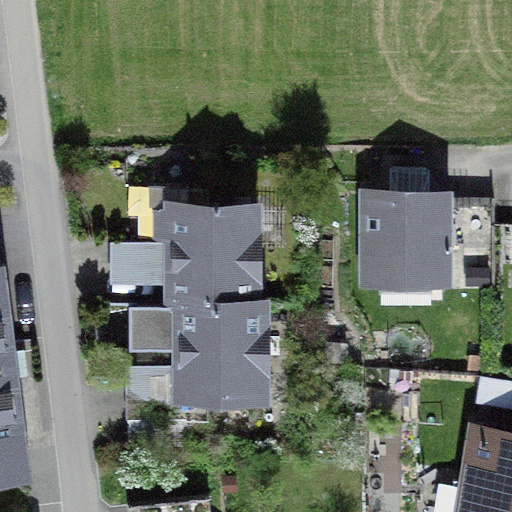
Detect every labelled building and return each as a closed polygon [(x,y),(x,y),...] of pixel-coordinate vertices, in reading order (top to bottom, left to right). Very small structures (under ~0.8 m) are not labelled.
[(439,184),(351,184),(352,282),(440,281),(439,184)] [(156,292),(245,289),(242,191),(153,194),(156,292)] [(245,289),(156,292),(160,395),(249,392),(245,289)] [(0,362),(0,473),(15,471),(0,362)] [(511,511),(511,426),(464,419),(448,511),(511,511)]
